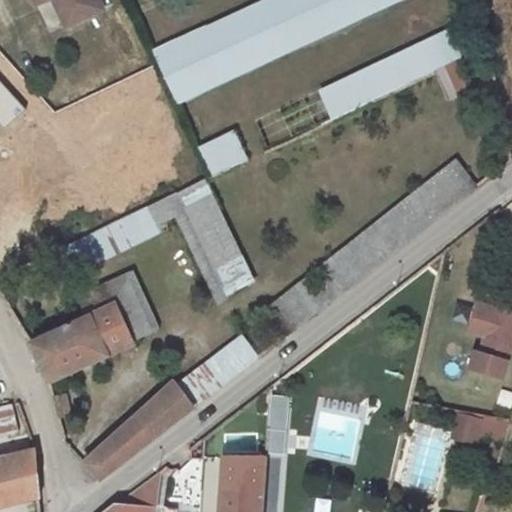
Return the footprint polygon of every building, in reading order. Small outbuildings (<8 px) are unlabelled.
[(97,0),(33,0),(36,5),(46,0),(49,0),(63,29),(103,11),(97,0)] [(254,0),(151,41),(173,97),(417,0),(254,0)] [(442,36),(317,83),(329,115),(436,75),(444,95),(462,89),(442,36)] [(199,142),(210,173),(246,161),(235,129),(199,142)] [(457,160),(269,298),(292,329),(480,191),(457,160)] [(212,180),(80,231),(92,260),(183,225),(213,300),(253,285),(212,180)] [(29,340),(47,379),(130,343),(112,304),(29,340)] [(511,347),(511,320),(477,310),(469,339),(485,344),(480,361),(476,360),(471,376),(501,386),(511,347)] [(164,371),(62,437),(101,481),(192,409),(164,371)] [(266,453),(287,454),(288,397),(268,396),(266,453)] [(459,417),(453,439),(476,445),(481,423),(459,417)] [(41,511),(34,450),(0,458),(0,511),(41,511)] [(257,511),(261,461),(221,460),(216,511),(257,511)] [(153,511),(159,471),(126,497),(125,508),(114,506),(106,511),(153,511)]
